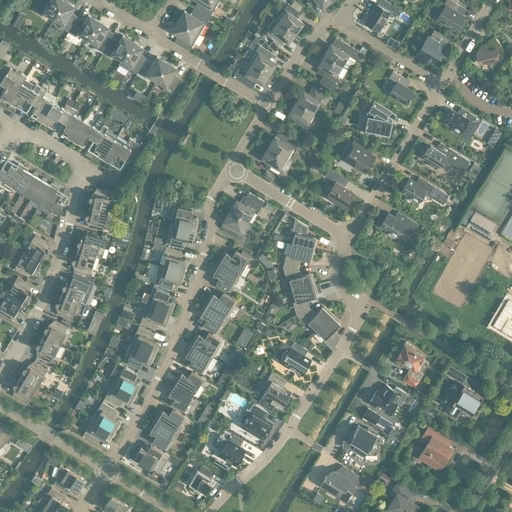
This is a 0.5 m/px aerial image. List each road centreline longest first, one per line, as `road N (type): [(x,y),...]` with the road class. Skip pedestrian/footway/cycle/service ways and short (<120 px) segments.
road 1 (residential): [(207,511),(290,430),(369,303),(341,287),(334,267),(347,235)]
road 2 (residential): [(107,471),(152,399),(182,329),(211,235),(213,200),(231,168)]
road 3 (residential): [(0,384),(51,282),(76,159)]
road 4 (residential): [(347,235),(440,80)]
road 5 (residential): [(267,103),(151,32)]
road 6 (residential): [(347,235),(231,168)]
road 7 (residential): [(107,471),(3,407)]
road 8 (residential): [(440,80),(335,18)]
